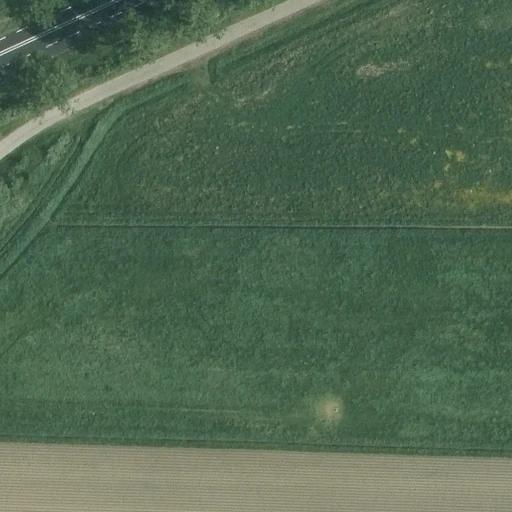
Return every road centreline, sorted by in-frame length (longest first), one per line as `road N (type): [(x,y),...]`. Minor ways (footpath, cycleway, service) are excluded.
road 1 (unclassified): [(0,150),(81,102),(306,0)]
road 2 (primary): [(0,54),(119,0)]
